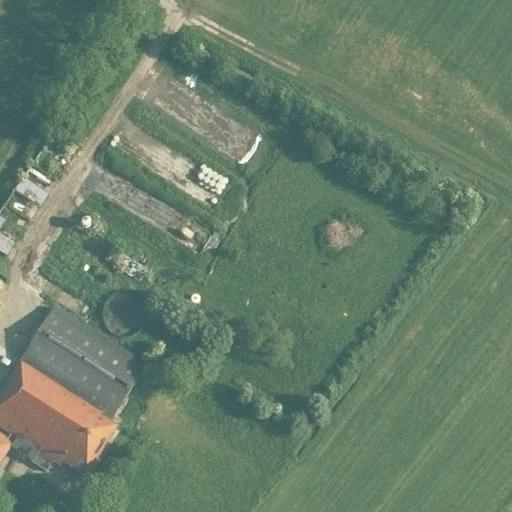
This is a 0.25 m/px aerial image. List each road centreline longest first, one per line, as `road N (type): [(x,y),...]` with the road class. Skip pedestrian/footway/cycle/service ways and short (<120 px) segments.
road 1 (track): [(511,184),(183,4)]
road 2 (track): [(183,4),(14,269),(13,298),(0,317)]
